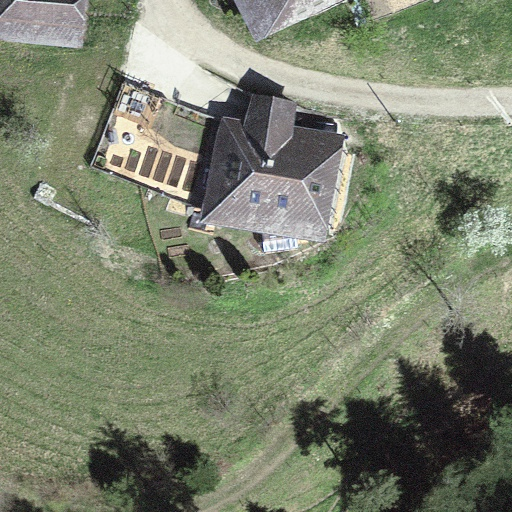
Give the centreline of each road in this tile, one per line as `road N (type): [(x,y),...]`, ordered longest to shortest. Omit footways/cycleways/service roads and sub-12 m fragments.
road 1 (track): [(190,511),(248,477),(432,306),(511,252)]
road 2 (track): [(511,104),(402,100),(308,84),(235,61),(164,0)]
